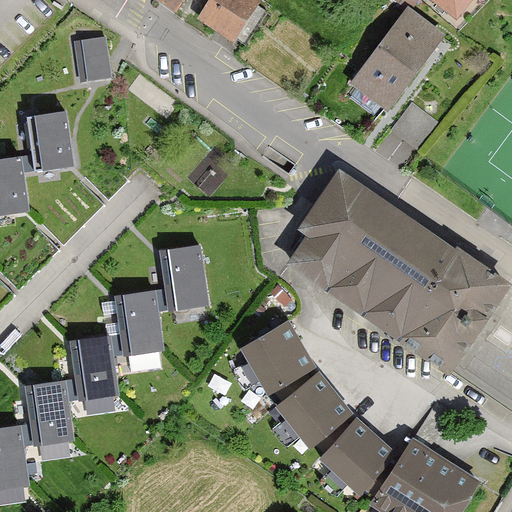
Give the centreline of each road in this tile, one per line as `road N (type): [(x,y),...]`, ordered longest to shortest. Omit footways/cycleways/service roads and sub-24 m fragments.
road 1 (residential): [(106,0),(161,30),(216,86),(314,148),(358,158),(511,266)]
road 2 (residential): [(326,338),(511,443)]
road 3 (residential): [(0,335),(147,186)]
